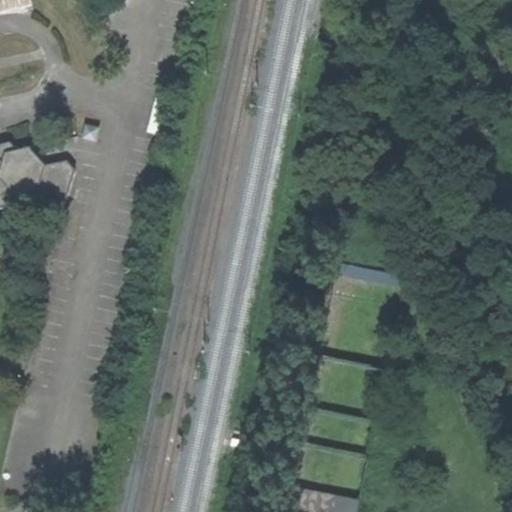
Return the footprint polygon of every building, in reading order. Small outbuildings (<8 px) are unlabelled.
[(31,0),(4,0),(0,1),(0,16),(34,8),(31,0)] [(60,142),(70,149),(76,138),(66,131),(60,142)] [(75,171),(68,162),(44,168),(28,152),(25,154),(18,154),(10,145),(0,147),(0,209),(2,211),(23,206),(27,194),(49,189),(66,203),(75,171)] [(334,283),(335,287),(400,299),(401,296),(334,283)] [(358,511),(362,493),(297,480),(290,511),(358,511)]
